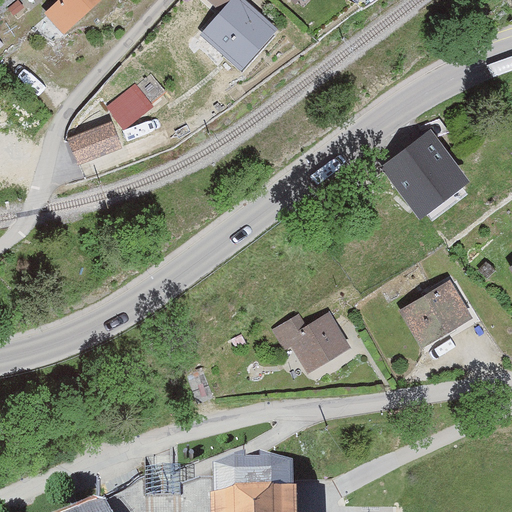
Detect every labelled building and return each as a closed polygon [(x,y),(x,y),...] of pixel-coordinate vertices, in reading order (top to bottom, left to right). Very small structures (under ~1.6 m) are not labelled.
[(57,0),(45,12),(67,36),(106,0),(57,0)] [(205,0),(221,13),(231,0),(205,0)] [(240,0),(206,42),(248,76),(284,32),(244,0),(240,0)] [(152,106),(135,84),(105,107),(123,129),(152,106)] [(101,130),(70,142),(78,163),(109,152),(101,130)] [(424,219),(470,187),(430,130),(385,161),(424,219)] [(150,152),(144,135),(111,148),(118,164),(150,152)] [(401,309),(424,347),(473,318),(450,280),(401,309)] [(310,373),(351,348),(330,313),(307,327),(299,314),(273,330),(285,349),(292,344),(310,373)] [(292,511),(291,471),(271,464),(235,465),(215,473),(215,483),(201,483),(180,491),(180,503),(144,503),(144,483),(101,500),(103,507),(91,511),(292,511)] [(144,471),(144,483),(144,503),(180,503),(180,491),(180,471),(144,471)] [(400,511),(401,503),(357,503),(356,511),(400,511)]
